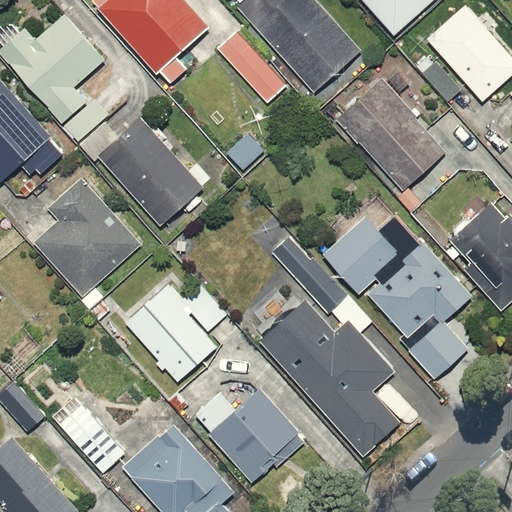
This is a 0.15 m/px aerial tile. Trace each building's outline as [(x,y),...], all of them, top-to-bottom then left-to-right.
[(0,23),(0,56),(75,137),(101,114),(139,78),(67,0),(56,0),(26,29),(11,13),(0,23)] [(96,0),(172,87),(214,51),(240,28),(215,0),(96,0)] [(322,0),(242,0),(234,7),(303,86),(357,39),(322,0)] [(364,0),(392,30),(425,0),(364,0)] [(461,0),(426,28),(444,52),(424,68),(447,97),(468,81),(480,96),(511,70),(511,39),(480,0),(461,0)] [(285,80),(240,28),(214,51),(259,103),(285,80)] [(380,70),(334,112),(398,181),(443,139),(380,70)] [(1,75),(0,75),(0,174),(18,194),(43,171),(68,149),(1,75)] [(101,114),(75,137),(155,225),(204,179),(137,107),(114,128),(101,114)] [(43,171),(18,194),(0,210),(0,213),(75,296),(140,237),(74,165),(54,183),(43,171)] [(511,203),(497,187),(435,243),(475,287),(498,312),(511,299),(511,203)] [(356,288),(401,247),(362,204),(315,247),(295,225),(269,249),(303,287),(335,322),(345,313),(360,329),(379,312),(356,288)] [(475,287),(435,243),(422,229),(401,247),(356,288),(379,312),(432,372),(465,342),(442,317),(475,287)] [(169,278),(125,315),(174,375),(214,342),(203,329),(228,308),(201,276),(181,292),(169,278)] [(335,322),(303,287),(256,329),(359,444),(396,411),(373,386),(394,367),(360,329),(345,313),(335,322)] [(40,337),(24,318),(4,336),(19,354),(40,337)] [(12,374),(0,385),(0,399),(22,426),(42,408),(12,374)] [(301,430),(262,388),(211,433),(253,484),(301,430)] [(127,452),(120,457),(158,503),(146,511),(253,511),(173,414),(127,452)] [(16,430),(0,443),(0,505),(6,511),(65,511),(78,500),(16,430)]
